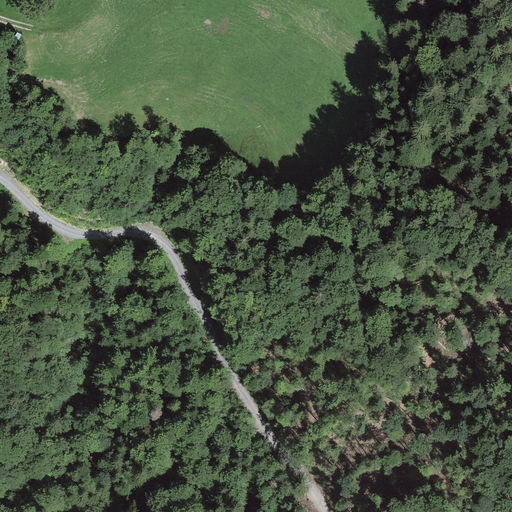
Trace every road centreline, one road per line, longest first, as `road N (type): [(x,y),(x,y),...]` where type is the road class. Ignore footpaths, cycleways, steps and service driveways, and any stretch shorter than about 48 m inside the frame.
road 1 (track): [(0,180),(65,230),(132,232),(166,246),(266,432),(326,511)]
road 2 (track): [(0,53),(22,76),(56,88),(92,129),(122,140),(162,134),(196,143),(212,228),(247,321)]
